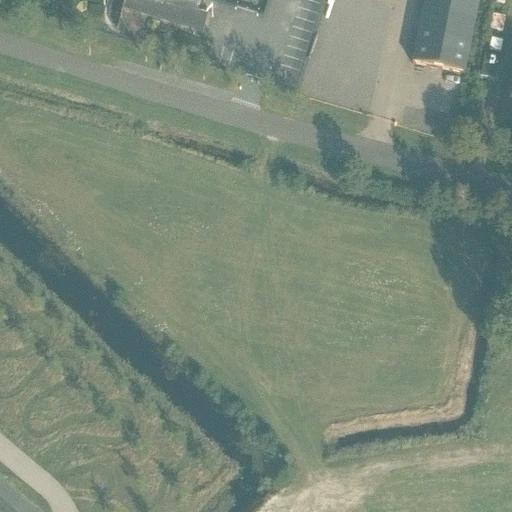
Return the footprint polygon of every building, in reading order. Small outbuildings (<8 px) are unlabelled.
[(125,0),(122,11),(202,36),(208,16),(200,14),(204,0),(125,0)] [(464,75),(479,0),(425,0),(413,65),(464,75)] [(489,34),(504,35),(505,17),(490,16),(489,34)] [(500,53),(502,43),(492,41),(490,51),(500,53)] [(498,82),(502,60),(485,56),(480,78),(498,82)]
